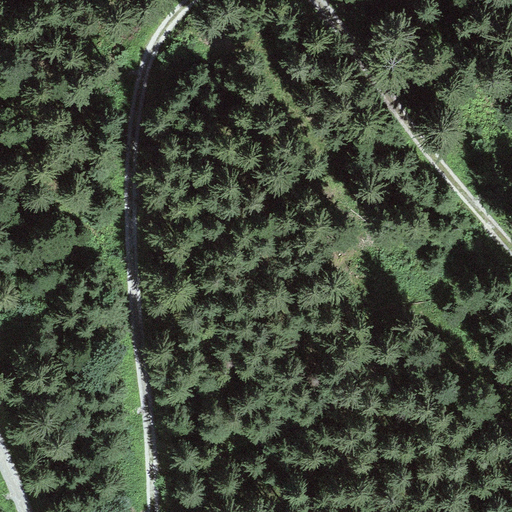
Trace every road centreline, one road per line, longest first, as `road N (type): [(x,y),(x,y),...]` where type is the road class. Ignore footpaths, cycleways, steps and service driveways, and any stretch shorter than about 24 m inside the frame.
road 1 (track): [(190,0),(150,54),(132,150),(135,325),(153,511)]
road 2 (track): [(511,247),(431,155),(316,0)]
